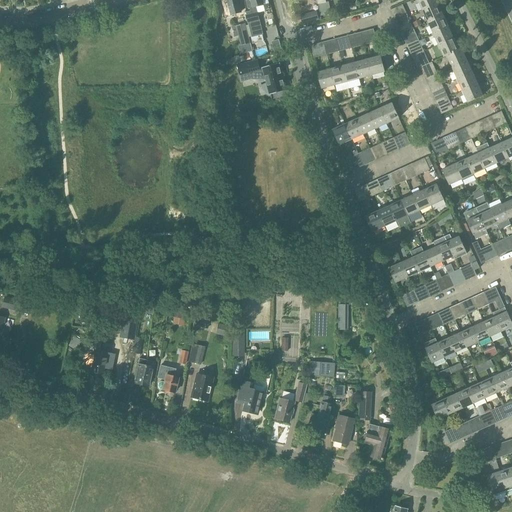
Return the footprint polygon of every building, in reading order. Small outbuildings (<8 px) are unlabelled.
[(238,0),(227,0),(230,10),(227,11),(228,16),(240,13),(239,10),(241,10),(238,0)] [(417,0),(422,11),(437,4),(435,0),(417,0)] [(328,2),(318,5),(320,17),(331,14),(328,2)] [(422,11),(428,22),(442,15),(437,4),(422,11)] [(405,11),(402,5),(391,11),(393,16),(405,11)] [(316,11),(300,16),(302,25),(319,21),(316,11)] [(248,23),(259,20),(258,13),(246,16),(247,23),(248,23)] [(448,27),(442,15),(428,22),(433,34),(448,27)] [(396,22),(398,28),(410,23),(408,17),(396,22)] [(263,35),(259,20),(248,23),(252,37),(263,35)] [(243,38),(239,39),(241,45),(250,43),(245,23),(240,25),(243,38)] [(433,34),(438,45),(453,39),(448,27),(433,34)] [(401,34),(404,40),(416,35),(413,29),(401,34)] [(373,30),(367,31),(370,44),(376,42),(373,30)] [(364,45),(361,33),(354,34),(358,47),(364,45)] [(348,36),(342,38),(345,50),(351,49),(348,36)] [(339,52),(336,39),(330,41),(333,53),(339,52)] [(458,50),(453,39),(438,45),(444,57),(446,56),(458,50)] [(407,45),(409,51),(421,46),(418,40),(407,45)] [(327,55),(324,43),(318,44),(321,57),(327,55)] [(446,56),(451,68),(467,61),(461,49),(459,50),(458,50),(446,56)] [(424,52),(412,57),(414,63),(426,58),(424,52)] [(380,56),(368,60),(372,76),(384,72),(380,56)] [(359,79),(372,76),(368,60),(355,63),(359,79)] [(251,79),(249,74),(260,71),(258,61),(237,66),(242,82),(251,79)] [(451,68),(457,79),(472,72),(467,61),(451,68)] [(420,68),(423,74),(434,69),(432,62),(420,68)] [(347,82),(359,79),(355,63),(343,66),(347,82)] [(286,91),(283,81),(282,74),(281,74),(281,73),(279,64),(263,68),(270,95),(286,91)] [(334,85),(347,82),(343,66),(330,69),(334,85)] [(322,89),(334,85),(330,69),(318,73),(322,89)] [(457,79),(462,91),(477,84),(472,72),(457,79)] [(437,74),(425,79),(428,85),(439,80),(437,74)] [(477,84),(462,91),(467,103),(483,96),(477,84)] [(442,86),(430,91),(433,97),(445,92),(442,86)] [(447,97),(436,102),(438,109),(450,103),(447,97)] [(380,109),(387,124),(399,119),(392,103),(380,109)] [(387,124),(380,109),(368,114),(375,129),(387,124)] [(501,112),(495,115),(501,126),(507,124),(501,112)] [(375,129),(368,114),(356,119),(363,135),(375,129)] [(489,117),(483,120),(489,132),(495,129),(489,117)] [(363,135),(356,119),(345,125),(352,140),(363,135)] [(483,134),(478,122),(472,125),(477,137),(483,134)] [(345,125),(333,130),(340,145),(352,140),(345,125)] [(473,175),(485,169),(478,154),(466,128),(460,131),(465,142),(466,142),(471,153),(472,153),(473,156),(466,159),(473,175)] [(460,145),(454,133),(449,136),(454,147),(460,145)] [(398,150),(404,147),(398,135),(393,138),(398,150)] [(443,138),(437,141),(442,153),(448,150),(443,138)] [(511,138),(501,143),(508,159),(511,156),(511,138)] [(387,155),(392,153),(387,141),(381,143),(387,155)] [(497,164),(508,159),(501,143),(490,149),(497,164)] [(381,158),(375,146),(369,149),(375,161),(381,158)] [(497,164),(490,149),(478,154),(485,169),(497,164)] [(363,166),(369,163),(364,151),(358,154),(363,166)] [(352,157),(346,159),(351,171),(357,169),(352,157)] [(424,158),(418,161),(423,173),(429,170),(424,158)] [(461,180),(473,175),(466,159),(454,165),(461,180)] [(412,164),(406,167),(412,179),(418,176),(412,164)] [(450,185),(461,180),(454,165),(443,170),(450,185)] [(401,169),(394,172),(400,184),(406,181),(401,169)] [(389,174),(383,177),(389,189),(395,186),(389,174)] [(377,180),(371,183),(377,194),(383,192),(377,180)] [(365,185),(360,188),(366,200),(371,197),(365,185)] [(436,185),(425,190),(432,206),(443,200),(436,185)] [(413,196),(420,211),(432,206),(425,190),(413,196)] [(413,196),(401,201),(408,216),(420,211),(413,196)] [(509,219),(511,217),(511,200),(502,205),(509,219)] [(396,222),(408,216),(401,201),(389,206),(396,222)] [(497,225),(490,210),(487,204),(476,209),(479,215),(486,230),(497,225)] [(509,219),(502,205),(490,210),(497,225),(500,230),(511,225),(509,219)] [(389,206),(378,212),(385,227),(396,222),(389,206)] [(366,217),(373,232),(385,227),(378,212),(366,217)] [(486,230),(479,215),(467,221),(476,239),(487,234),(486,230)] [(428,227),(431,233),(440,229),(437,223),(428,227)] [(450,235),(445,237),(448,242),(454,256),(456,260),(467,255),(465,251),(459,237),(452,240),(450,235)] [(454,256),(448,242),(445,237),(434,242),(436,247),(443,262),(454,256)] [(498,256),(504,253),(498,242),(492,244),(498,256)] [(436,247),(424,253),(431,267),(443,262),(436,247)] [(486,262),(492,259),(487,247),(481,250),(486,262)] [(481,250),(476,252),(479,261),(481,264),(486,262),(481,250)] [(419,272),(431,267),(424,253),(413,258),(419,272)] [(408,278),(419,272),(413,258),(401,263),(408,278)] [(480,268),(477,262),(471,264),(474,271),(480,268)] [(396,283),(408,278),(401,263),(389,268),(396,283)] [(465,281),(471,279),(466,266),(459,269),(465,281)] [(454,287),(460,284),(454,272),(448,275),(454,287)] [(442,292),(448,289),(443,277),(437,280),(442,292)] [(430,297),(437,294),(431,282),(425,285),(430,297)] [(495,287),(489,290),(495,302),(501,299),(495,287)] [(419,302),(425,299),(420,288),(414,290),(419,302)] [(402,296),(407,308),(413,305),(408,293),(402,296)] [(484,293),(478,295),(483,307),(489,304),(484,293)] [(472,298),(467,300),(472,312),(478,310),(472,298)] [(511,327),(511,324),(501,299),(495,302),(499,311),(493,313),(495,317),(502,332),(511,327)] [(3,300),(1,307),(26,314),(28,306),(3,300)] [(86,304),(78,302),(75,317),(83,319),(86,304)] [(461,303),(455,306),(460,317),(466,315),(461,303)] [(347,330),(347,305),(337,304),(337,330),(347,330)] [(175,306),(173,318),(185,319),(187,308),(175,306)] [(363,309),(364,321),(371,320),(370,308),(363,309)] [(450,308),(444,311),(449,323),(455,320),(450,308)] [(136,313),(123,311),(120,334),(132,336),(136,313)] [(444,325),(438,313),(432,316),(438,328),(444,325)] [(490,337),(502,332),(495,317),(483,322),(490,337)] [(432,330),(427,319),(421,321),(426,333),(432,330)] [(472,327),(479,342),(490,337),(483,322),(472,327)] [(219,324),(216,335),(227,337),(229,327),(219,324)] [(467,347),(479,342),(472,327),(460,333),(467,347)] [(230,357),(237,357),(244,357),(244,331),(230,332),(230,357)] [(456,353),(467,347),(460,333),(449,338),(456,353)] [(133,352),(139,353),(142,338),(135,337),(133,352)] [(444,358),(456,353),(449,338),(437,343),(444,358)] [(435,339),(424,344),(426,348),(433,363),(444,358),(437,343),(435,339)] [(199,346),(194,363),(200,365),(205,347),(199,346)] [(494,346),(483,350),(486,358),(497,353),(494,346)] [(181,350),(178,363),(185,365),(188,352),(181,350)] [(95,351),(91,372),(102,374),(103,372),(107,353),(95,351)] [(140,384),(146,360),(139,358),(137,365),(133,382),(140,384)] [(452,374),(462,369),(458,359),(447,364),(452,374)] [(146,360),(140,384),(148,386),(151,372),(152,368),(153,361),(146,360)] [(306,376),(332,378),(333,364),(307,362),(306,376)] [(165,375),(162,390),(164,391),(165,393),(170,394),(172,393),(174,393),(177,378),(173,377),(175,369),(169,368),(167,372),(166,375),(165,375)] [(449,368),(437,373),(440,379),(451,374),(449,368)] [(508,388),(511,386),(511,368),(501,373),(508,388)] [(501,373),(490,379),(496,393),(508,388),(501,373)] [(190,398),(206,402),(212,378),(196,374),(190,398)] [(485,398),(496,393),(490,379),(478,384),(485,398)] [(242,382),(237,402),(244,403),(242,411),(256,414),(262,393),(251,390),(252,385),(242,382)] [(298,383),(294,401),(301,403),(306,385),(298,383)] [(473,404),(485,398),(478,384),(466,389),(473,404)] [(462,409),(473,404),(466,389),(455,394),(462,409)] [(359,392),(358,420),(369,420),(370,392),(359,392)] [(455,394),(443,400),(450,414),(462,409),(455,394)] [(316,420),(312,436),(324,439),(328,421),(326,420),(330,405),(329,405),(331,398),(323,396),(321,403),(321,402),(316,420)] [(289,423),(294,403),(279,399),(274,419),(289,423)] [(439,419),(450,414),(443,400),(432,405),(439,419)] [(507,418),(511,415),(511,411),(508,403),(502,406),(507,418)] [(490,411),(496,423),(502,420),(496,409),(490,411)] [(484,428),(490,425),(485,414),(479,416),(484,428)] [(337,424),(332,441),(347,445),(350,432),(349,432),(352,419),(338,415),(336,424),(337,424)] [(473,433),(479,431),(474,419),(468,422),(473,433)] [(456,427),(461,439),(467,436),(462,424),(456,427)] [(366,432),(364,443),(373,446),(370,457),(381,460),(387,437),(389,429),(378,426),(378,427),(374,426),(372,433),(366,432)] [(450,430),(444,432),(450,444),(456,441),(450,430)] [(508,455),(504,443),(497,445),(501,457),(508,455)] [(489,461),(495,459),(491,447),(485,449),(489,461)] [(499,472),(495,459),(489,461),(493,474),(487,476),(494,497),(506,493),(499,472)] [(511,490),(511,469),(511,468),(499,472),(506,493),(511,490)]
